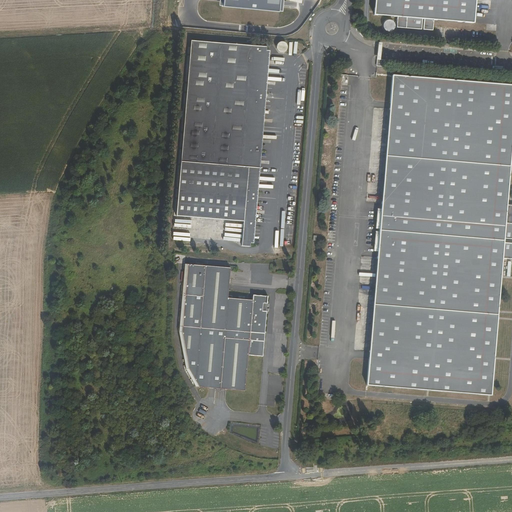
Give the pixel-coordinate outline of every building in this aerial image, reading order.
[(219,0),(219,5),(281,11),(282,0),(219,0)] [(474,23),(475,0),(375,0),(374,15),(397,17),(397,27),(421,29),(421,19),(424,19),(423,29),(432,30),(433,19),(474,23)] [(395,28),(395,27),(395,25),(394,23),(394,22),(392,21),(391,20),(389,20),(388,20),(386,20),(385,21),(384,23),(383,24),(383,26),(383,27),(383,29),(384,30),(385,31),(387,32),(388,32),(390,32),(392,32),(393,31),(394,30),(395,28)] [(249,247),(265,47),(190,40),(174,241),(249,247)] [(286,50),(285,42),(276,43),(278,52),(286,50)] [(511,216),(508,217),(511,170),(511,91),(389,79),(359,403),(489,415),(503,270),(511,271),(511,255),(505,255),(505,250),(511,250),(511,216)] [(250,298),(227,297),(230,267),(184,262),(179,325),(185,361),(195,378),(219,380),(244,382),(247,349),(262,350),(266,308),(268,309),(268,306),(266,306),(266,304),(268,304),(268,302),(266,301),(267,294),(250,293),(250,298)] [(207,413),(209,407),(203,404),(200,410),(207,413)]
